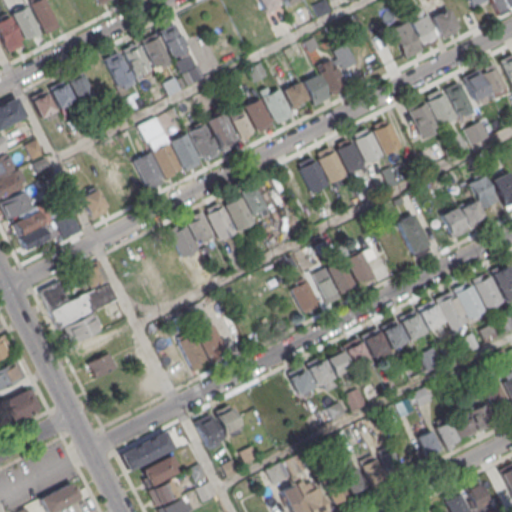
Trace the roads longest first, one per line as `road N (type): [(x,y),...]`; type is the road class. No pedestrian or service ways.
road 1 (residential): [(6,287),(511,26)]
road 2 (residential): [(511,231),(89,450)]
road 3 (residential): [(119,511),(0,275)]
road 4 (residential): [(164,0),(0,84)]
road 5 (residential): [(380,511),(511,441)]
